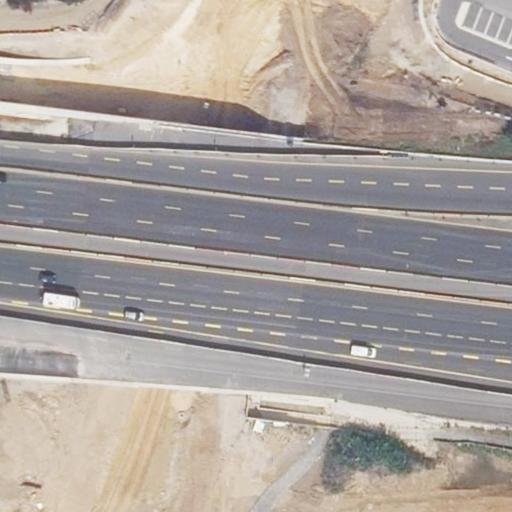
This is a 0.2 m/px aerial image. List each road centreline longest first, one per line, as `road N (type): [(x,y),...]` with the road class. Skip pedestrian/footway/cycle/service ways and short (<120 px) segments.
road 1 (motorway): [(0,280),(511,345)]
road 2 (motorway): [(511,181),(0,118)]
road 3 (motorway): [(511,257),(0,195)]
road 4 (unclassified): [(146,511),(179,398),(253,32)]
road 5 (motorway): [(247,0),(232,24),(114,96),(0,83)]
road 6 (motorway): [(0,337),(273,371)]
road 7 (motorway): [(0,360),(273,371)]
road 8 (motorway): [(273,371),(511,400)]
road 9 (unclassified): [(112,0),(80,25),(0,19)]
